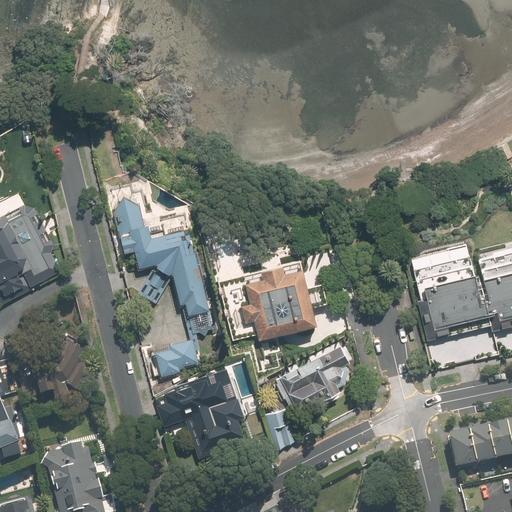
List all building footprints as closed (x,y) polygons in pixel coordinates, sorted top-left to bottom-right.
[(126,253),(137,250),(157,261),(140,290),(158,300),(175,272),(176,272),(190,332),(217,325),(194,224),(154,233),(152,221),(146,222),(141,203),(126,192),(116,210),(126,253)] [(0,295),(4,302),(65,271),(53,249),(55,241),(37,204),(27,201),(4,213),(2,213),(0,213),(0,295)] [(493,329),(511,324),(511,248),(415,274),(432,338),(492,322),(493,329)] [(258,316),(262,335),(322,321),(308,264),(288,269),(286,261),(265,266),(267,274),(249,278),(253,298),(245,300),(250,317),(258,316)] [(173,345),(158,348),(164,373),(183,368),(182,363),(202,359),(196,335),(172,340),(173,345)] [(314,356),(275,377),(294,413),(343,388),(341,383),(346,381),(351,366),(348,360),(353,358),(342,337),(312,353),(314,356)] [(56,396),(65,394),(71,397),(76,388),(81,391),(88,378),(86,376),(92,365),(82,360),(89,349),(76,342),(62,368),(19,378),(24,398),(55,391),(56,396)] [(181,394),(159,401),(166,422),(188,415),(200,454),(248,439),(241,417),(244,416),(235,386),(220,391),(218,384),(206,388),(205,386),(200,388),(196,377),(178,383),(181,394)] [(0,450),(4,450),(6,458),(23,454),(20,441),(23,439),(17,425),(19,425),(13,405),(7,407),(0,387),(0,378),(0,450)] [(298,440),(288,406),(267,411),(277,445),(298,440)] [(511,418),(454,431),(461,465),(511,453),(511,418)] [(107,511),(90,441),(49,452),(63,510),(55,511),(107,511)] [(0,511),(33,511),(32,507),(36,505),(33,495),(0,503),(0,511)] [(282,511),(309,511),(303,500),(282,511)]
